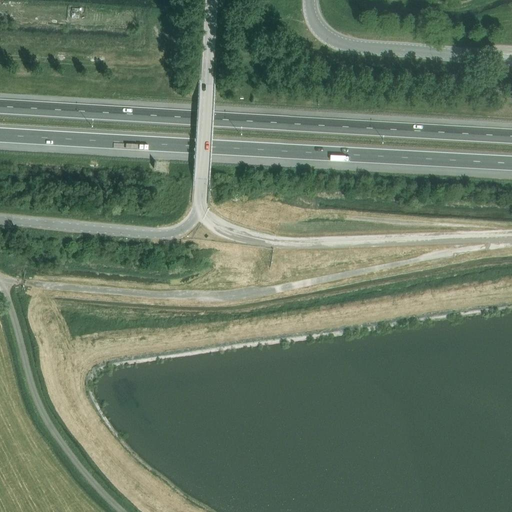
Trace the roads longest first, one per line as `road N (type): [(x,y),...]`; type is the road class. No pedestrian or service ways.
road 1 (motorway): [(511,136),(0,106)]
road 2 (motorway): [(0,135),(511,163)]
road 3 (unclassified): [(122,511),(45,420),(0,280)]
road 4 (tertiary): [(201,182),(195,218),(175,233),(0,220)]
road 5 (tertiary): [(511,57),(342,45),(322,34),(308,0)]
road 6 (tertiary): [(201,182),(211,0)]
